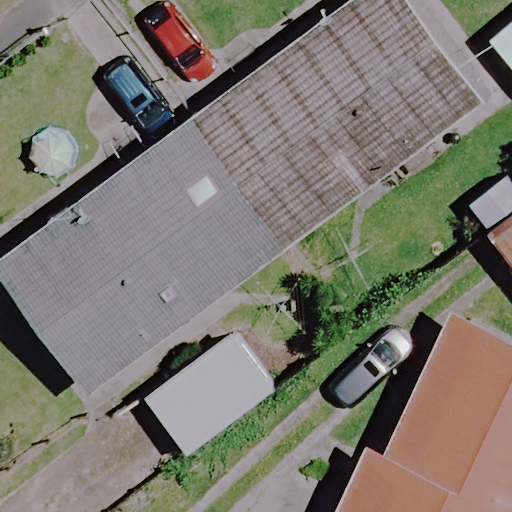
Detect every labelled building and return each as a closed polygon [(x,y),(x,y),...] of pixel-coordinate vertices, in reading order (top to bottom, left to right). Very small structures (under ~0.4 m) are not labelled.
[(479,108),(397,0),(343,0),(194,113),(0,259),(0,270),(96,398),(479,108)] [(511,24),(490,43),(511,68),(511,24)] [(511,214),(489,233),(511,262),(511,214)] [(511,511),(511,341),(457,314),(357,511),(511,511)] [(294,378),(250,320),(148,397),(191,455),(294,378)]
